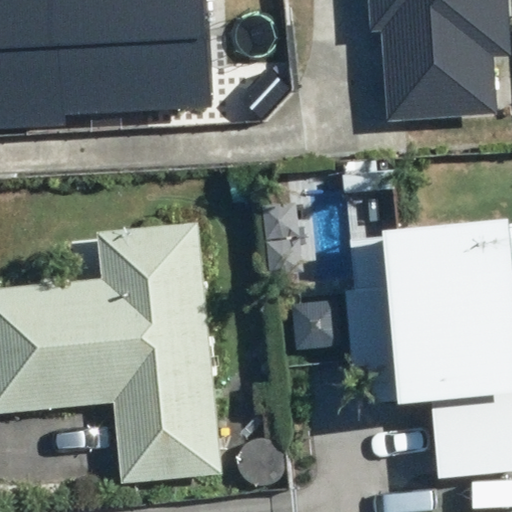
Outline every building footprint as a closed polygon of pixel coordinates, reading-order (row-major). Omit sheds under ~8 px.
[(0,0),(0,125),(63,122),(63,112),(210,105),(205,0),(0,0)] [(381,32),(386,122),(497,115),(493,55),(510,54),(506,0),(368,0),(370,33),(381,32)] [(386,286),(348,290),(356,373),(374,372),(377,409),(399,407),(400,417),(447,413),(455,488),(442,489),(444,508),(504,502),(501,472),(511,470),(511,209),(380,222),(386,286)] [(114,281),(0,291),(0,413),(125,402),(133,481),(234,472),(211,224),(110,233),(114,281)] [(247,479),(253,485),(260,488),(268,489),(276,487),(283,482),(288,475),(291,468),(290,459),(288,452),(282,445),(275,441),(267,440),(259,441),(252,444),(247,450),(243,456),(242,464),(243,472),(247,479)]
